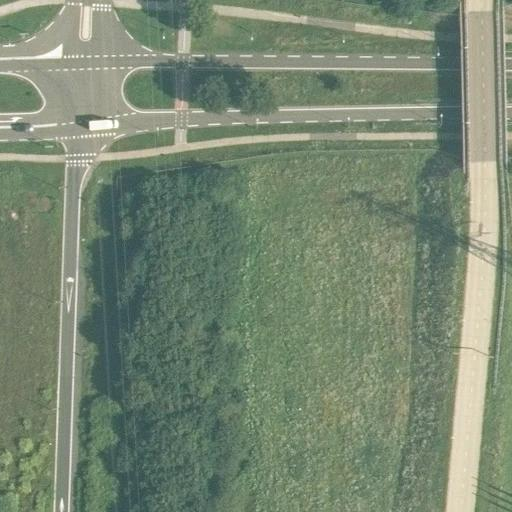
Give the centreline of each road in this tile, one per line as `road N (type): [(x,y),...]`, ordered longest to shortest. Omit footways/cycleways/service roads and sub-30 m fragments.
road 1 (tertiary): [(75,121),(511,116)]
road 2 (tertiary): [(511,63),(78,60)]
road 3 (motorway): [(61,511),(75,121)]
road 4 (unclassified): [(484,175),(481,13)]
